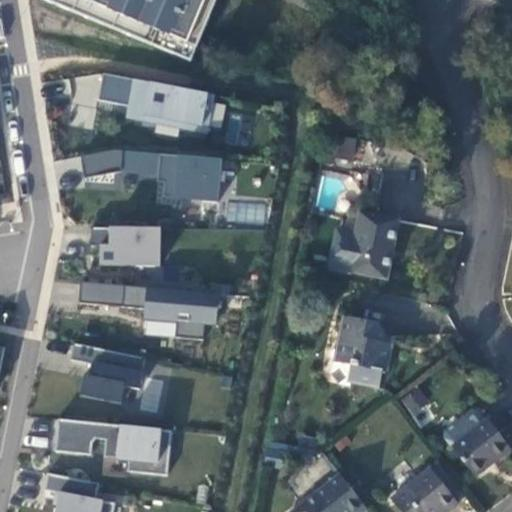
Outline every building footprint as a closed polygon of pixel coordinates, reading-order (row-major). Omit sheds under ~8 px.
[(216,0),(45,0),(190,61),(216,0)] [(222,129),(226,109),(213,105),(214,97),(208,95),(151,83),(105,75),(99,101),(128,107),(125,118),(207,135),(209,127),(222,129)] [(225,144),(249,146),(252,115),(227,113),(225,144)] [(219,203),(221,161),(179,156),(122,151),(81,158),(85,178),(120,173),(162,176),(160,195),(174,199),(219,203)] [(395,220),(355,212),(350,236),(335,233),(328,268),(343,271),(384,279),(395,220)] [(94,245),(100,245),(100,267),(160,267),(160,229),(109,228),(108,232),(94,232),(94,245)] [(216,326),(219,295),(148,288),(83,284),(80,305),(145,311),(145,323),(175,325),(174,338),(204,341),(205,326),(216,326)] [(374,325),(343,318),(335,364),(349,367),(346,382),(375,388),(377,372),(385,373),(388,347),(382,345),(384,338),(374,325)] [(144,375),(145,360),(74,347),(70,358),(94,366),(92,377),(83,376),(80,395),(121,404),(125,387),(142,390),(144,375)] [(144,377),(140,411),(158,413),(162,379),(144,377)] [(411,416),(428,404),(417,389),(400,401),(411,416)] [(493,464),(511,450),(485,419),(483,420),(477,412),(470,411),(443,432),(443,439),(450,448),(473,477),(491,461),(493,464)] [(168,476),(171,432),(161,431),(121,427),(61,421),(58,453),(91,455),(92,444),(96,438),(106,440),(104,459),(117,460),(129,462),(128,472),(168,476)] [(443,511),(454,503),(427,468),(388,499),(397,511),(433,511),(436,510),(437,511),(443,511)] [(92,501),(98,485),(47,475),(44,489),(59,492),(54,511),(112,511),(114,505),(97,501),(92,501)] [(358,511),(364,508),(339,475),(302,504),(307,511),(358,511)]
